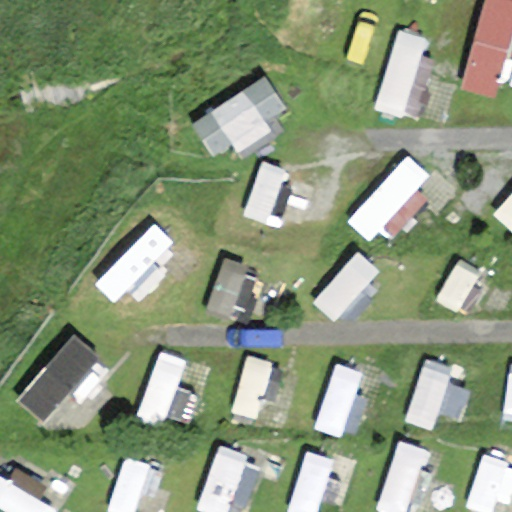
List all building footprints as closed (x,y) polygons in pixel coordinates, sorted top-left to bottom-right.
[(511,0),(481,0),(458,81),(502,94),(511,59),(511,0)] [(393,27),(383,104),(409,107),(419,30),(393,27)] [(192,115),(217,155),(289,110),(264,70),(192,115)] [(351,213),(387,245),(442,183),(406,151),(351,213)] [(511,187),(493,209),(511,226),(511,187)] [(62,327),(20,401),(52,418),(94,344),(62,327)] [(140,413),(160,419),(179,355),(159,349),(140,413)] [(219,443),(198,501),(227,511),(243,511),(263,459),(219,443)]
